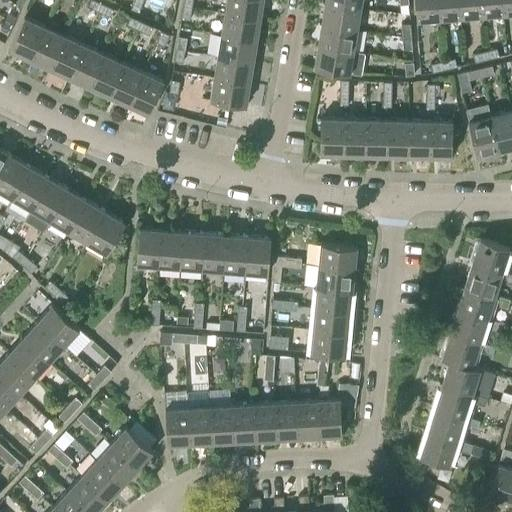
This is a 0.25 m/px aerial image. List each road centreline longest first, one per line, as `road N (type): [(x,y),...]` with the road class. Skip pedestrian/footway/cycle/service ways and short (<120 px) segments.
road 1 (residential): [(270,182),(139,148),(0,86)]
road 2 (residential): [(368,464),(394,196)]
road 3 (residential): [(368,464),(302,457),(255,464),(163,498)]
road 4 (residential): [(270,182),(298,0)]
road 5 (residential): [(394,196),(270,182)]
